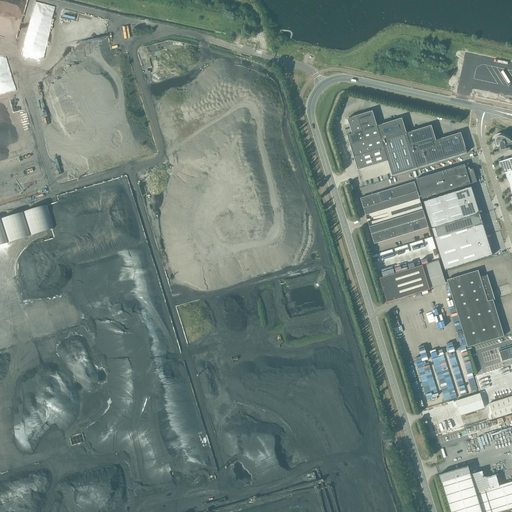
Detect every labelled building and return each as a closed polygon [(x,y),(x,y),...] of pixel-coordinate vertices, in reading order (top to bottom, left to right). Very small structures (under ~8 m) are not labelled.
[(120,39),(131,37),(130,31),(128,31),(127,26),(118,28),(120,39)] [(352,134),(347,135),(347,136),(348,140),(350,146),(351,150),(354,160),(356,165),(357,170),(387,161),(392,176),(467,153),(465,146),(463,142),(461,135),(460,133),(456,134),(445,138),(441,139),(436,140),(432,128),(431,126),(426,127),(416,130),(411,132),(406,133),(402,121),(402,118),(397,120),(377,126),(373,114),(372,111),(367,113),(362,114),(357,116),(347,119),(349,124),(352,134)] [(511,138),(510,138),(508,136),(506,135),(504,134),(503,134),(502,134),(501,133),(500,133),(499,133),(498,134),(497,134),(496,134),(495,135),(494,136),(493,137),(492,138),(492,139),(492,140),(492,141),(492,142),(492,143),(494,149),(493,149),(493,150),(496,149),(499,148),(500,148),(501,151),(506,149),(505,147),(506,146),(511,145),(511,144),(511,138)] [(511,171),(511,157),(504,160),(498,162),(502,174),(505,173),(511,171)] [(477,182),(474,173),(473,169),(470,170),(469,167),(465,168),(464,165),(416,179),(422,199),(477,182)] [(14,172),(5,175),(7,180),(16,178),(14,172)] [(417,192),(414,182),(408,184),(411,193),(417,192)] [(411,193),(408,184),(402,185),(405,195),(411,193)] [(405,195),(402,185),(396,187),(399,197),(405,195)] [(399,197),(396,187),(390,189),(393,199),(399,197)] [(470,187),(423,202),(431,229),(476,215),(476,214),(475,210),(474,206),(475,205),(470,188),(470,187)] [(393,199),(390,189),(384,191),(387,201),(393,199)] [(387,201),(384,191),(378,193),(381,203),(387,201)] [(366,215),(419,199),(417,192),(411,193),(405,195),(399,197),(393,199),(387,201),(381,203),(375,204),(369,206),(363,208),(365,215),(366,215)] [(381,203),(378,193),(372,195),(375,204),(381,203)] [(375,204),(372,195),(366,196),(369,206),(375,204)] [(369,206),(366,196),(360,198),(363,208),(369,206)] [(423,210),(419,199),(365,215),(366,218),(367,219),(387,213),(388,215),(388,216),(367,223),(368,225),(369,227),(423,210)] [(407,223),(413,221),(419,220),(425,218),(423,210),(371,226),(373,233),(377,232),(383,231),(389,229),(395,227),(401,225),(407,223)] [(476,215),(431,229),(438,250),(485,235),(481,223),(479,224),(478,220),(478,219),(477,215),(476,215)] [(428,228),(425,218),(419,220),(422,229),(428,228)] [(422,229),(419,220),(413,221),(416,231),(422,229)] [(416,231),(413,221),(407,223),(410,233),(416,231)] [(410,233),(407,223),(401,225),(404,235),(410,233)] [(404,235),(401,225),(395,227),(398,237),(404,235)] [(398,237),(395,227),(389,229),(392,238),(398,237)] [(392,238),(389,229),(383,231),(386,240),(392,238)] [(386,240),(383,231),(377,232),(380,242),(386,240)] [(380,242),(377,232),(373,233),(371,234),(374,244),(380,242)] [(485,235),(438,250),(444,270),(489,256),(488,252),(487,248),(488,247),(485,236),(485,235)] [(438,260),(422,265),(429,289),(446,284),(438,260)] [(429,289),(422,265),(379,278),(387,302),(387,303),(429,289)] [(447,280),(467,347),(476,345),(504,336),(493,300),(494,300),(495,300),(494,299),(490,286),(487,275),(480,277),(478,270),(447,280)] [(451,349),(448,350),(449,352),(454,351),(451,342),(446,343),(447,347),(450,346),(451,349)] [(431,348),(444,400),(456,397),(442,345),(431,348)] [(510,346),(498,350),(502,361),(511,358),(511,347),(511,348),(510,346)] [(427,398),(438,395),(430,364),(424,365),(423,362),(417,363),(427,398)] [(417,378),(413,379),(418,400),(422,398),(417,378)] [(484,408),(480,393),(456,401),(460,415),(484,408)] [(511,413),(511,396),(510,397),(489,403),(494,419),(511,413)] [(496,511),(511,507),(511,481),(475,492),(467,466),(453,470),(439,475),(450,511),(496,511)]
